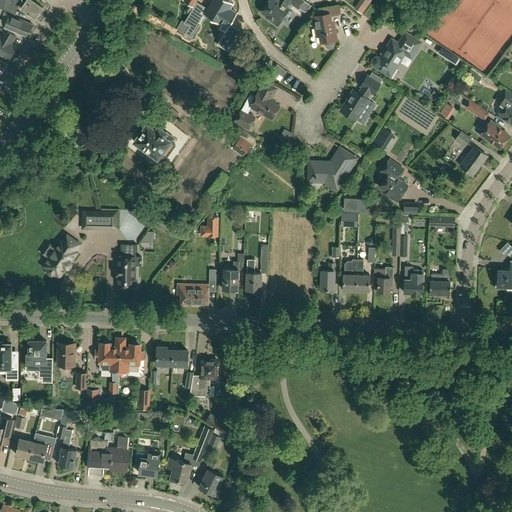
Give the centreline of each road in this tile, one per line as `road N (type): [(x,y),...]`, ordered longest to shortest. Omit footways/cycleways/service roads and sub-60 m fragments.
road 1 (residential): [(469,328),(0,313)]
road 2 (secondary): [(0,480),(187,511)]
road 3 (secondary): [(0,158),(94,19)]
road 4 (residential): [(469,328),(474,235),(511,174)]
road 5 (residential): [(318,95),(246,34),(242,0)]
